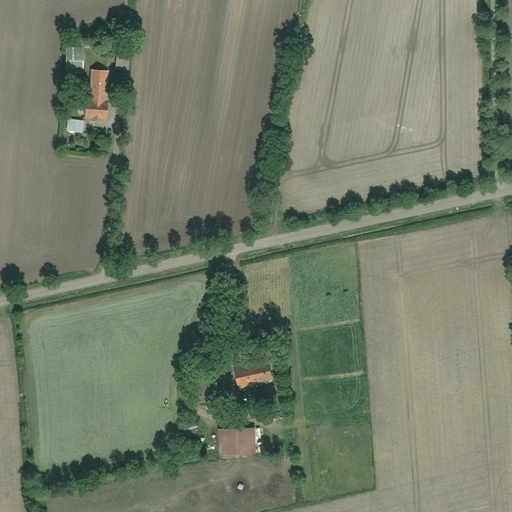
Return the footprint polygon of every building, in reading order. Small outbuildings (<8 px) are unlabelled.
[(113,30),(112,45),(127,46),(128,31),(113,30)] [(68,50),(67,75),(82,76),(83,51),(68,50)] [(90,71),(86,121),(109,123),(113,73),(90,71)] [(68,119),(66,132),(84,134),(85,121),(68,119)] [(236,363),(240,389),(274,385),(271,359),(236,363)] [(197,411),(220,408),(217,373),(194,375),(197,411)] [(220,430),(221,456),(258,455),(256,428),(220,430)]
